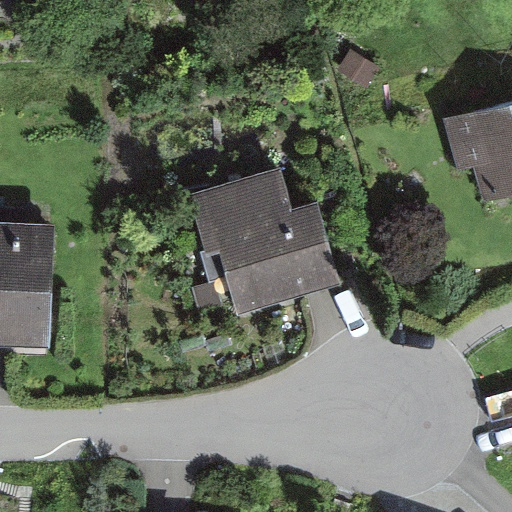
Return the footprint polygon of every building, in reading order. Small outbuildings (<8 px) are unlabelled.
[(332,97),(359,111),(370,91),(344,76),(332,97)] [(483,225),(511,216),(511,119),(433,142),(449,197),(474,191),(483,225)] [(227,339),(330,308),(308,233),(283,240),(268,191),(177,217),(197,282),(209,279),(227,339)] [(0,369),(39,370),(42,228),(13,228),(13,238),(0,237),(0,369)] [(46,511),(44,472),(0,473),(0,511),(46,511)]
